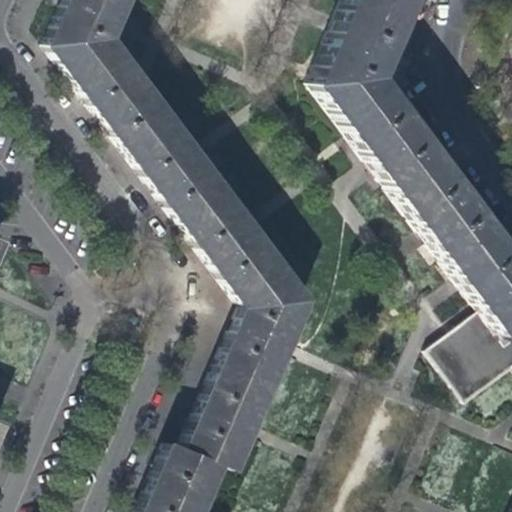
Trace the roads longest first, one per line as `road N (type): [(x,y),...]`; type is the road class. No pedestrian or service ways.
road 1 (residential): [(18,511),(101,319),(0,179)]
road 2 (unknown): [(174,292),(131,215),(0,59)]
road 3 (residential): [(468,0),(448,56),(455,97),(511,185)]
